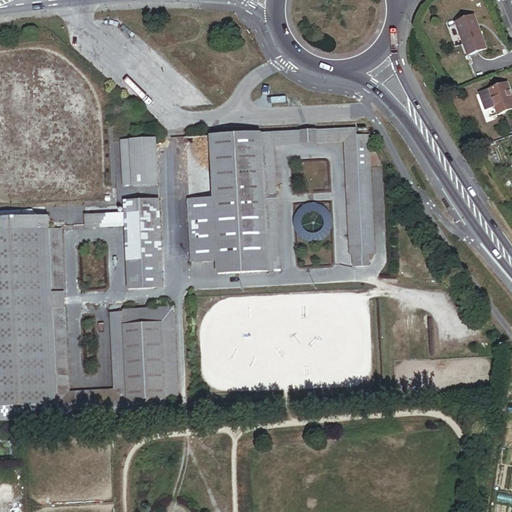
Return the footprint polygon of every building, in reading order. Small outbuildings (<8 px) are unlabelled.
[(474,16),(456,23),(468,55),(486,48),(474,16)] [(511,97),(507,84),(480,93),(485,109),(494,106),(497,115),(511,109),(511,97)] [(356,129),(317,131),(318,141),(349,139),(355,254),(355,266),(368,266),(367,254),(370,254),(366,168),(368,168),(367,159),(359,160),(358,145),(369,144),(369,136),(357,136),(356,129)] [(275,204),(277,260),(281,259),(275,147),(345,143),(351,255),(355,254),(349,139),(318,141),(317,131),(302,132),(303,142),(271,143),(274,197),(265,197),(266,205),(275,204)] [(213,199),(187,200),(191,264),(217,262),(217,273),(217,275),(269,272),(269,260),(277,260),(275,204),(266,205),(265,197),(274,197),(271,143),(303,142),(302,132),(210,136),(213,199)] [(155,140),(130,142),(132,187),(157,186),(155,140)] [(132,187),(130,142),(120,142),(122,188),(132,187)] [(375,253),(369,144),(358,145),(359,160),(367,159),(368,168),(366,168),(370,254),(375,253)] [(158,200),(148,201),(153,290),(163,289),(158,200)] [(153,290),(148,201),(123,202),(123,214),(124,224),(124,228),(127,291),(153,290)] [(296,205),(294,240),(329,241),(331,207),(296,205)] [(0,421),(58,418),(58,411),(49,231),(48,218),(35,219),(35,216),(31,212),(0,213),(0,421)] [(123,214),(84,216),(85,226),(124,224),(123,214)] [(58,231),(49,231),(58,411),(86,410),(86,401),(128,398),(123,312),(114,313),(118,389),(66,392),(58,231)] [(277,260),(269,260),(269,272),(278,272),(277,260)] [(174,307),(138,309),(138,314),(171,312),(175,400),(179,400),(174,307)] [(175,400),(171,312),(138,314),(138,309),(123,310),(123,312),(128,398),(86,401),(86,410),(58,411),(58,418),(59,418),(59,417),(92,416),(92,404),(104,403),(104,413),(124,412),(123,402),(128,402),(129,417),(167,415),(166,400),(175,400)] [(59,418),(59,421),(129,417),(128,402),(123,402),(124,412),(104,413),(104,403),(92,404),(92,416),(59,417),(59,418)]
